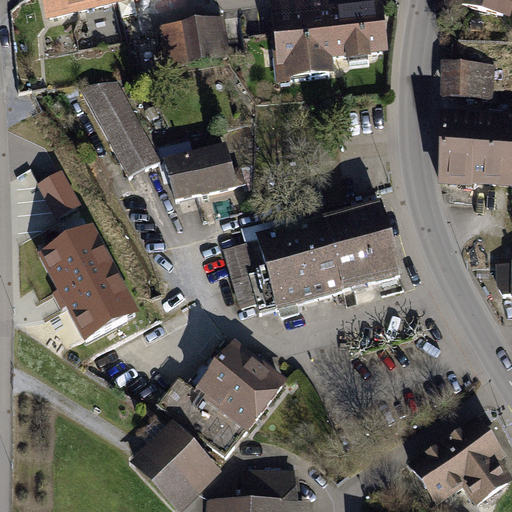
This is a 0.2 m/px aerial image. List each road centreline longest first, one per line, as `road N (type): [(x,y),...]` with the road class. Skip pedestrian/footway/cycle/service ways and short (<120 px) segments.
road 1 (tertiary): [(511,383),(450,274),(424,202),(414,124),(428,0)]
road 2 (residential): [(0,145),(0,477)]
